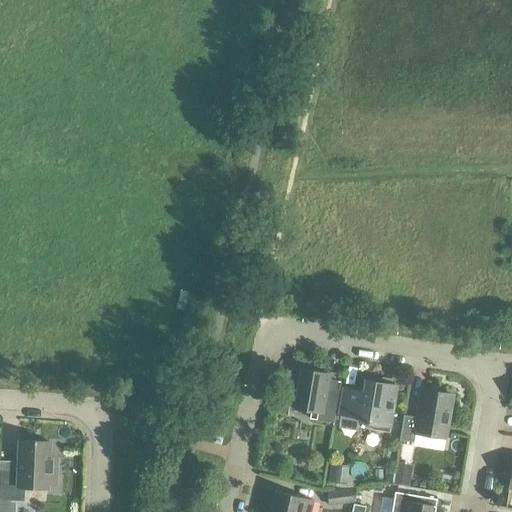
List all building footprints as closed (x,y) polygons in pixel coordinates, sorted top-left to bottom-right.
[(181,290),(176,310),(185,312),(189,292),(181,290)] [(292,392),(287,417),(288,417),(290,410),(314,414),(312,421),(333,425),(339,391),(327,389),(329,376),(301,371),(298,393),(292,392)] [(378,382),(378,384),(365,382),(363,397),(356,396),(357,392),(344,390),(339,417),(359,420),(358,423),(390,429),(397,387),(394,387),(395,384),(392,381),(388,380),(381,379),(378,382)] [(404,417),(400,442),(414,444),(415,435),(446,440),(453,396),(427,392),(424,409),(418,409),(417,419),(404,417)] [(0,470),(0,511),(12,511),(12,503),(25,504),(26,490),(47,491),(48,475),(56,475),(57,461),(49,460),(50,444),(19,442),(18,471),(0,470)] [(347,475),(347,471),(331,469),(328,483),(345,485),(347,475)] [(395,484),(409,486),(412,472),(398,470),(395,484)] [(353,489),(327,492),(329,507),(355,503),(353,489)] [(269,511),(311,511),(313,502),(275,493),(269,511)] [(392,511),(434,511),(437,501),(395,494),(392,511)]
